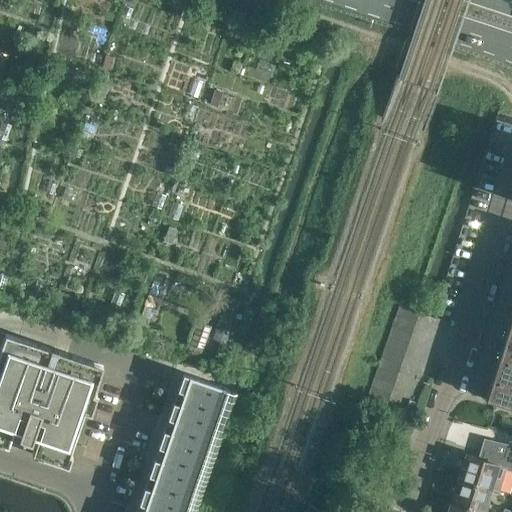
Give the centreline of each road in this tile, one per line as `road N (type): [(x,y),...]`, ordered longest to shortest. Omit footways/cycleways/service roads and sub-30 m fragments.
road 1 (residential): [(406,511),(511,189)]
road 2 (residential): [(96,491),(139,363),(26,326),(8,335)]
road 3 (primary): [(374,0),(511,46)]
